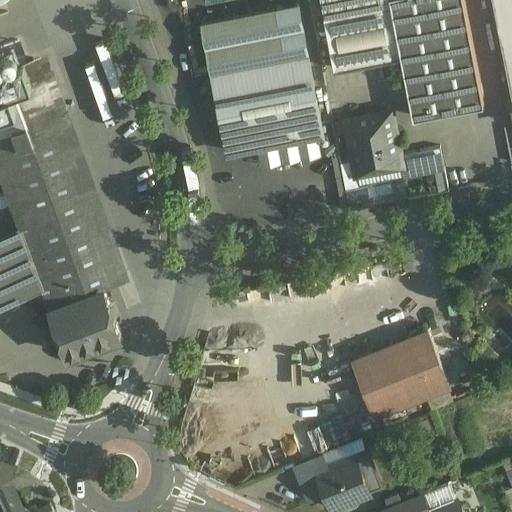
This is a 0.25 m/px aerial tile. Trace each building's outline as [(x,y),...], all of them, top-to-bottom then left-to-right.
[(321,0),(324,14),(391,1),(390,0),(321,0)] [(390,0),(391,1),(413,116),(483,103),(463,0),(390,0)] [(511,0),(492,0),(511,98),(511,0)] [(297,3),(276,7),(286,58),(307,54),(297,3)] [(276,7),(202,21),(211,72),(286,58),(276,7)] [(47,49),(24,58),(98,260),(104,257),(113,281),(129,276),(47,49)] [(286,58),(211,72),(227,152),(256,146),(317,134),(322,133),(307,54),(286,58)] [(24,58),(0,66),(0,167),(22,228),(43,286),(50,303),(103,284),(113,281),(104,257),(98,260),(24,58)] [(390,110),(346,118),(357,173),(400,165),(390,110)] [(317,134),(256,146),(259,163),(301,155),(299,149),(319,145),(317,134)] [(21,294),(43,286),(22,228),(0,236),(0,302),(6,300),(6,299),(21,294)] [(103,284),(50,303),(68,353),(121,333),(103,284)] [(427,327),(352,357),(374,414),(450,384),(427,327)] [(362,437),(322,453),(327,465),(354,454),(355,454),(366,450),(362,437)] [(366,450),(355,454),(355,456),(352,457),(358,472),(363,475),(368,487),(368,488),(380,483),(367,449),(366,450)] [(322,453),(296,463),(301,476),(316,470),(316,469),(327,465),(322,453)] [(327,465),(316,469),(316,470),(301,476),(309,496),(324,490),(331,507),(365,494),(368,488),(368,487),(363,475),(358,472),(352,457),(355,456),(355,454),(354,454),(327,465)] [(421,492),(387,505),(389,511),(424,511),(429,510),(421,492)] [(0,511),(21,511),(13,494),(0,499),(0,511)] [(429,510),(424,511),(462,511),(457,499),(429,510)]
